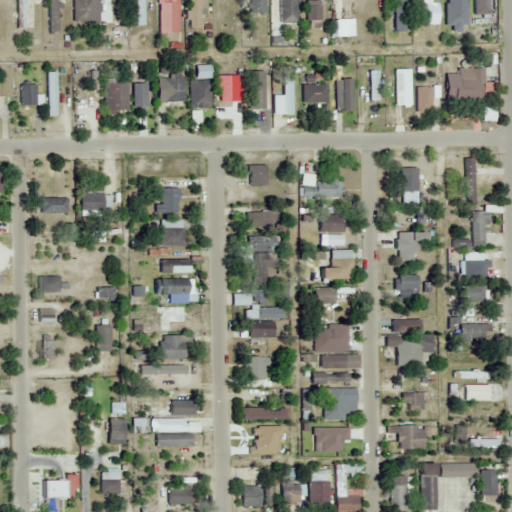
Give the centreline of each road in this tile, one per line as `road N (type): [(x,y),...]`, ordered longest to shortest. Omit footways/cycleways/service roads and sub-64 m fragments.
road 1 (residential): [(509,138),(0,151)]
road 2 (residential): [(371,511),(367,140)]
road 3 (residential): [(221,511),(211,143)]
road 4 (residential): [(23,511),(20,151)]
road 5 (residential): [(511,255),(506,0)]
